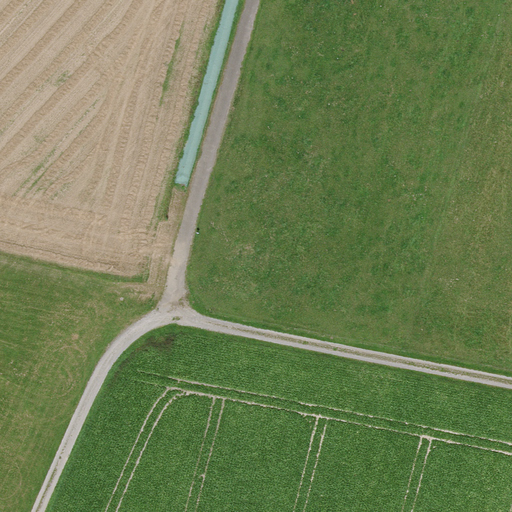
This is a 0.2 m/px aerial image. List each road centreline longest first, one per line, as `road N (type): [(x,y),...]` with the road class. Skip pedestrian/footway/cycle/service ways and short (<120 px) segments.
road 1 (track): [(41,511),(100,381),(172,316),(511,382)]
road 2 (track): [(260,0),(172,316)]
